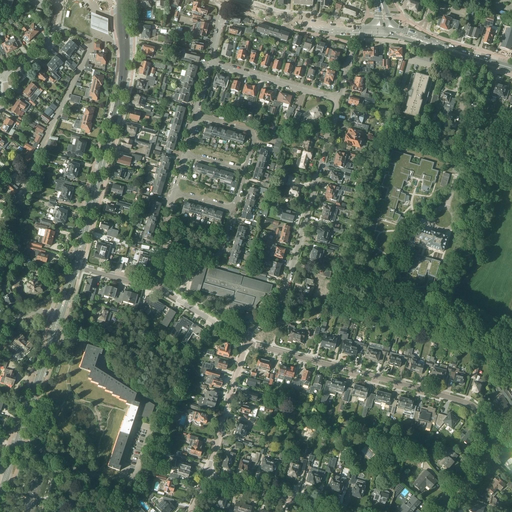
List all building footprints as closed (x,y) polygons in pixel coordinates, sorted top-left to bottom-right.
[(20,0),(0,0),(0,8),(16,14),(20,0)] [(177,9),(180,0),(173,0),(172,4),(171,7),(175,8),(177,9)] [(409,0),(409,1),(407,6),(410,7),(410,8),(412,9),(412,10),(416,11),(416,12),(417,12),(418,11),(419,10),(418,10),(420,4),(414,1),(414,0),(413,0),(412,0),(412,1),(409,0)] [(198,15),(201,5),(195,3),(192,11),(195,12),(195,14),(193,14),(193,17),(197,18),(198,15)] [(205,7),(201,5),(198,15),(197,18),(201,19),(203,14),(206,15),(208,9),(205,7)] [(343,12),(355,16),(357,10),(345,5),(345,6),(343,6),(342,8),(344,8),(343,12)] [(489,12),(488,16),(486,21),(486,20),(484,27),(488,28),(483,42),(490,44),(491,40),(494,41),(497,31),(491,29),(495,18),(494,18),(495,14),(489,12)] [(109,20),(92,13),(92,29),(109,36),(109,20)] [(447,18),(444,17),(443,18),(440,16),(437,26),(441,27),(440,28),(441,28),(442,29),(443,29),(444,29),(448,30),(448,29),(449,29),(452,28),(458,29),(460,22),(453,20),(454,17),(448,15),(447,18)] [(191,27),(207,31),(208,27),(209,25),(201,22),(200,26),(196,25),(194,25),(193,27),(191,27)] [(464,30),(467,31),(465,36),(471,38),(471,37),(472,37),(474,30),(474,29),(473,30),(471,29),(472,25),(466,23),(466,24),(464,30)] [(33,28),(28,33),(33,37),(40,31),(33,24),(31,26),(33,28)] [(259,24),(257,32),(262,34),(261,37),(265,38),(266,35),(278,38),(277,41),(280,43),(281,40),(287,41),(289,33),(259,24)] [(207,31),(191,27),(191,30),(195,31),(193,36),(202,38),(202,36),(206,37),(207,35),(206,35),(207,31)] [(235,28),(230,27),(229,33),(237,35),(240,36),(241,35),(241,32),(242,30),(235,28)] [(477,30),(474,29),(474,30),(472,37),(477,39),(479,33),(482,34),(483,29),(478,27),(477,30)] [(501,48),(511,52),(511,50),(511,31),(507,30),(501,48)] [(33,37),(28,33),(24,37),(28,42),(33,37)] [(10,38),(9,38),(8,35),(7,36),(8,39),(7,39),(13,51),(19,48),(15,39),(11,41),(10,38)] [(295,35),(292,44),(298,46),(301,37),(295,35)] [(4,37),(5,40),(7,43),(3,45),(2,43),(0,44),(0,47),(2,53),(6,51),(7,54),(13,51),(7,39),(6,37),(4,37)] [(312,41),(306,39),(303,48),(307,49),(306,51),(311,53),(314,47),(311,46),(312,41)] [(65,45),(72,52),(75,49),(76,50),(78,47),(76,45),(75,46),(70,41),(68,43),(67,43),(65,45)] [(233,41),(233,43),(230,42),(229,46),(224,44),(221,54),(224,55),(224,56),(229,57),(231,50),(234,50),(236,43),(236,42),(233,41)] [(94,50),(96,51),(101,51),(102,43),(94,42),(93,50),(94,50)] [(191,49),(194,50),(194,49),(202,50),(203,44),(195,42),(195,43),(193,42),(191,49)] [(247,42),(246,45),(245,49),(240,48),(239,51),(239,52),(237,51),(236,54),(238,54),(237,59),(244,61),(246,52),(246,51),(249,51),(251,43),(247,42)] [(317,61),(322,63),(325,54),(322,53),(325,44),(318,42),(315,50),(319,51),(318,54),(321,55),(320,58),(319,57),(317,61)] [(72,52),(65,45),(63,48),(64,49),(62,51),(66,55),(65,57),(68,59),(71,55),(70,55),(72,52)] [(156,48),(144,46),(143,45),(140,55),(152,57),(153,51),(155,52),(156,48)] [(261,55),(262,52),(263,47),(261,46),(259,51),(260,51),(259,53),(252,50),(251,53),(250,58),(251,58),(249,62),(256,64),(259,55),(259,54),(261,55)] [(183,48),(182,51),(186,52),(185,58),(186,58),(186,61),(191,63),(192,60),(198,61),(200,55),(191,53),(191,50),(183,48)] [(330,56),(339,58),(340,53),(340,52),(332,50),(329,49),(326,49),(325,54),(328,55),(330,56)] [(93,55),(90,54),(88,59),(89,59),(89,61),(93,62),(93,63),(97,63),(97,61),(101,62),(101,63),(105,64),(106,55),(96,54),(96,55),(93,55)] [(267,68),(270,57),(264,55),(261,66),(262,66),(262,67),(264,67),(267,68)] [(51,61),(58,68),(63,64),(56,57),(54,59),(53,58),(51,61)] [(69,59),(67,62),(71,65),(74,69),(77,66),(73,62),(72,63),(69,59)] [(279,59),(278,62),(275,61),(272,69),(279,71),(281,63),(281,62),(282,60),(279,59)] [(294,61),(293,60),(290,60),(289,65),(286,64),(284,72),(290,74),(292,66),(293,62),(294,61)] [(60,78),(54,73),(58,68),(51,61),(48,63),(49,64),(47,66),(52,70),(49,73),(51,75),(52,77),(53,76),(58,81),(59,80),(60,78)] [(149,68),(150,64),(142,61),(140,68),(148,70),(149,68)] [(187,71),(195,74),(197,67),(197,65),(190,63),(190,65),(189,65),(188,69),(187,69),(187,71)] [(138,74),(146,76),(146,79),(154,81),(155,78),(153,77),(153,75),(154,75),(154,72),(150,71),(148,70),(140,68),(138,74)] [(304,70),(298,68),(297,68),(296,68),(294,75),(295,75),(295,76),(301,78),(302,74),(303,74),(304,70)] [(315,71),(314,71),(314,69),(310,68),(306,79),(312,81),(315,71)] [(334,78),(335,73),(335,71),(327,69),(326,74),(324,73),(321,72),(320,75),(333,78),(334,78)] [(184,77),(194,79),(195,74),(187,71),(186,71),(184,77)] [(48,78),(41,72),(37,77),(43,82),(43,83),(48,78)] [(93,83),(100,85),(101,85),(103,77),(99,76),(100,73),(95,72),(93,76),(94,77),(93,83)] [(416,74),(413,73),(408,91),(407,95),(406,95),(402,112),(405,113),(405,114),(410,116),(411,115),(413,115),(413,116),(418,118),(418,117),(422,118),(427,102),(426,102),(428,95),(428,96),(433,79),(430,78),(430,77),(424,76),(424,77),(422,76),(422,75),(417,74),(416,74)] [(324,84),(330,86),(331,81),(332,82),(333,78),(320,75),(317,74),(316,78),(319,78),(318,81),(320,82),(320,83),(323,84),(323,82),(324,83),(324,84)] [(52,77),(51,75),(48,79),(52,82),(54,84),(56,81),(55,79),(52,77)] [(217,85),(220,85),(222,77),(217,75),(216,78),(214,85),(213,88),(215,89),(217,85)] [(194,79),(184,77),(183,83),(184,83),(192,85),(194,79)] [(356,78),(354,84),(365,87),(367,81),(364,80),(356,78)] [(146,79),(145,81),(138,80),(136,88),(144,89),(144,90),(145,90),(147,89),(148,86),(153,87),(154,84),(156,85),(157,82),(154,81),(146,79)] [(234,81),(230,94),(234,95),(235,91),(238,92),(240,83),(234,81)] [(192,85),(184,83),(181,82),(180,85),(183,86),(183,89),(190,91),(192,85)] [(28,88),(27,89),(34,94),(37,97),(43,89),(41,87),(38,90),(38,89),(35,86),(36,85),(34,83),(33,85),(31,83),(29,86),(27,87),(28,88)] [(100,85),(93,83),(91,83),(90,84),(89,85),(89,86),(89,88),(89,89),(91,90),(98,92),(100,85)] [(365,87),(354,84),(353,84),(352,90),(362,93),(362,96),(368,97),(369,95),(365,93),(367,87),(365,87)] [(491,86),(488,95),(497,98),(501,85),(498,84),(498,85),(495,84),(494,87),(491,86)] [(248,97),(248,95),(251,86),(248,85),(248,86),(245,85),(243,94),(245,94),(244,96),(248,97)] [(506,100),(509,91),(506,90),(507,87),(504,86),(504,85),(501,85),(497,98),(498,98),(498,96),(504,97),(503,99),(506,100)] [(254,108),(256,103),(254,102),(256,97),(255,97),(257,88),(254,87),(254,86),(252,86),(251,86),(248,95),(248,97),(247,101),(252,102),(249,112),(252,113),(253,110),(254,108)] [(178,94),(181,95),(189,97),(190,91),(183,89),(180,88),(178,94)] [(35,100),(35,99),(37,98),(37,97),(34,94),(27,89),(23,93),(29,99),(30,99),(31,100),(33,102),(35,100)] [(91,90),(89,89),(87,89),(85,97),(89,98),(89,99),(92,100),(92,99),(96,100),(98,92),(91,90)] [(273,93),(268,91),(265,101),(269,102),(269,100),(271,101),(273,93)] [(452,95),(443,92),(441,101),(446,103),(442,118),(447,120),(446,122),(454,125),(457,116),(452,114),(455,104),(450,103),(452,95)] [(181,95),(175,93),(173,100),(175,101),(175,102),(180,103),(181,101),(187,103),(189,97),(181,95)] [(282,106),(286,94),(283,94),(279,93),(276,104),(274,103),(273,108),(271,113),(271,114),(272,114),(272,115),(274,115),(276,115),(277,109),(278,107),(279,107),(279,105),(282,106)] [(286,94),(282,106),(288,108),(285,116),(289,117),(292,108),(289,107),(290,105),(292,97),(289,96),(288,95),(286,94)] [(435,107),(439,96),(434,95),(431,105),(435,107)] [(371,99),(364,97),(363,100),(350,97),(348,103),(362,107),(363,100),(370,102),(371,99)] [(15,105),(22,110),(26,112),(31,104),(25,100),(24,103),(18,100),(15,105)] [(22,110),(15,105),(11,111),(19,116),(22,110)] [(178,106),(176,113),(184,115),(185,109),(178,106)] [(322,115),(317,107),(309,112),(309,110),(302,115),(296,112),(293,120),(297,122),(298,120),(299,121),(299,122),(303,119),(311,115),(314,119),(322,115)] [(84,115),(92,118),(94,110),(89,108),(89,110),(86,109),(84,115)] [(141,112),(137,111),(132,110),(130,118),(139,120),(141,112)] [(153,113),(150,112),(146,111),(145,118),(152,120),(153,113)] [(353,112),(350,120),(352,120),(352,122),(359,124),(361,124),(363,119),(364,114),(362,114),(354,111),(353,111),(353,113),(353,112)] [(184,115),(176,113),(174,119),(182,121),(184,115)] [(43,114),(41,117),(48,123),(50,119),(43,114)] [(80,122),(82,122),(90,124),(92,118),(84,115),(84,116),(81,115),(80,122)] [(4,124),(12,129),(15,123),(7,118),(4,124)] [(92,125),(90,124),(82,122),(80,129),(85,130),(85,133),(89,134),(92,125)] [(12,129),(4,124),(1,130),(9,134),(12,129)] [(44,130),(36,125),(34,129),(42,133),(44,130)] [(134,138),(135,135),(136,131),(140,132),(141,129),(137,128),(137,127),(128,125),(126,132),(129,133),(129,136),(134,138)] [(211,135),(214,127),(207,125),(205,133),(204,133),(204,134),(203,136),(210,138),(211,137),(211,135)] [(144,126),(143,131),(158,135),(159,130),(157,129),(144,126)] [(214,127),(211,135),(211,137),(214,138),(215,136),(218,136),(220,128),(214,127)] [(226,130),(220,128),(218,136),(220,137),(219,140),(223,141),(226,130)] [(347,136),(353,137),(353,138),(359,139),(360,135),(363,136),(363,135),(364,133),(363,133),(349,129),(347,136)] [(169,136),(177,138),(178,133),(171,131),(168,130),(166,136),(169,136)] [(232,132),(226,130),(223,141),(227,142),(227,139),(230,140),(232,132)] [(35,134),(37,135),(34,142),(38,144),(42,138),(43,135),(36,131),(35,134)] [(232,132),(230,140),(232,141),(232,143),(235,144),(238,134),(232,132)] [(238,134),(235,144),(239,145),(240,143),(243,144),(245,136),(238,134)] [(347,136),(346,135),(344,143),(355,146),(355,147),(358,148),(358,147),(360,148),(362,140),(359,139),(353,138),(353,137),(347,136)] [(177,138),(169,136),(167,143),(175,145),(177,138)] [(0,146),(4,149),(8,144),(9,142),(7,140),(5,142),(3,141),(0,138),(0,146)] [(303,141),(303,142),(303,143),(304,144),(303,148),(304,148),(303,152),(312,154),(312,155),(313,151),(313,150),(310,149),(310,148),(311,148),(312,145),(311,145),(312,140),(306,138),(305,139),(304,139),(303,140),(303,141)] [(72,145),(72,146),(84,149),(86,142),(79,140),(76,139),(74,146),(72,145)] [(154,145),(143,142),(134,140),(133,142),(124,139),(122,146),(131,149),(132,145),(135,145),(135,143),(148,147),(145,158),(150,159),(152,153),(153,150),(154,145)] [(175,145),(167,143),(162,141),(161,145),(166,146),(166,148),(173,151),(175,145)] [(26,144),(24,148),(32,153),(35,149),(26,144)] [(82,155),(84,149),(72,146),(71,152),(82,155)] [(259,155),(267,158),(269,158),(270,154),(268,153),(269,151),(261,149),(259,155)] [(406,182),(408,177),(409,176),(412,177),(414,170),(415,170),(417,165),(409,163),(411,156),(392,150),(388,163),(395,165),(392,174),(399,176),(398,180),(404,182),(404,181),(406,182)] [(337,151),(335,159),(345,161),(346,158),(349,159),(350,157),(348,156),(348,155),(343,154),(343,153),(337,151)] [(298,159),(296,167),(304,169),(306,162),(307,162),(308,159),(307,159),(307,158),(308,158),(310,159),(311,158),(312,155),(312,154),(303,152),(302,157),(301,160),(298,159)] [(142,157),(132,154),(131,159),(119,156),(117,163),(129,166),(130,162),(133,163),(134,160),(140,162),(142,157)] [(267,158),(259,155),(257,161),(265,164),(267,158)] [(31,159),(26,156),(22,162),(27,165),(31,159)] [(159,162),(161,163),(169,165),(171,158),(163,156),(162,159),(161,158),(159,162)] [(335,159),(333,166),(339,168),(339,167),(344,168),(348,169),(349,163),(345,161),(335,159)] [(422,185),(430,189),(432,183),(435,183),(436,178),(435,178),(436,177),(437,177),(438,171),(432,169),(434,163),(421,159),(419,166),(417,165),(415,170),(414,170),(412,177),(420,180),(421,179),(423,180),(422,185)] [(265,164),(257,161),(255,167),(263,170),(265,164)] [(68,169),(77,172),(79,165),(69,162),(68,165),(69,165),(68,169)] [(169,165),(161,163),(160,169),(167,171),(169,165)] [(200,173),(202,165),(196,164),(194,171),(200,173)] [(202,165),(200,173),(206,175),(209,167),(202,165)] [(209,167),(206,175),(209,176),(208,177),(212,179),(215,169),(209,167)] [(272,175),(268,174),(262,173),(263,170),(255,167),(254,173),(262,176),(267,177),(271,178),(272,175)] [(77,172),(68,169),(65,168),(64,173),(66,173),(65,176),(68,176),(67,178),(73,180),(73,178),(75,178),(77,172)] [(167,171),(160,169),(158,175),(166,177),(167,171)] [(221,171),(215,169),(212,179),(216,180),(216,178),(219,179),(221,171)] [(128,173),(117,170),(117,171),(116,171),(114,175),(115,176),(126,179),(128,180),(131,172),(133,173),(135,174),(136,171),(133,171),(129,170),(128,173)] [(221,171),(219,179),(221,179),(220,182),(224,183),(227,173),(221,171)] [(345,176),(332,172),(331,175),(330,178),(339,181),(338,183),(341,184),(343,178),(350,180),(352,175),(346,173),(345,176)] [(233,182),(232,181),(234,175),(227,173),(224,183),(228,184),(232,185),(231,187),(235,188),(237,182),(233,180),(233,182)] [(262,176),(254,173),(252,179),(260,182),(262,176)] [(446,188),(450,175),(444,173),(440,186),(446,188)] [(166,177),(158,175),(155,174),(154,178),(155,178),(154,180),(156,181),(164,183),(166,177)] [(282,182),(281,184),(285,185),(287,176),(280,174),(279,181),(282,182)] [(405,202),(406,195),(400,192),(400,190),(401,190),(404,182),(398,180),(399,176),(392,174),(391,176),(385,174),(381,187),(388,189),(385,197),(390,199),(390,200),(398,202),(398,201),(405,202)] [(12,181),(10,184),(16,190),(19,187),(18,186),(21,183),(18,180),(21,178),(17,175),(12,181)] [(61,180),(61,181),(60,184),(58,191),(62,192),(71,195),(73,188),(71,188),(72,183),(61,180)] [(164,183),(156,181),(154,180),(153,183),(155,183),(155,186),(162,189),(164,183)] [(117,195),(121,196),(123,188),(113,185),(111,192),(117,194),(117,195)] [(138,188),(134,187),(126,185),(126,188),(131,189),(131,191),(137,193),(137,192),(139,192),(140,189),(138,189),(138,188)] [(328,185),(326,192),(335,194),(340,196),(341,196),(342,191),(349,193),(351,193),(352,189),(341,186),(338,185),(337,187),(334,186),(328,185)] [(8,193),(6,195),(10,199),(15,194),(17,191),(16,190),(11,186),(9,188),(12,191),(9,194),(8,193)] [(155,186),(154,187),(153,186),(151,192),(153,193),(161,195),(162,189),(155,186)] [(287,186),(284,197),(291,199),(292,196),(297,197),(300,188),(291,186),(291,187),(287,186)] [(254,189),(250,188),(248,194),(256,196),(256,193),(263,193),(263,192),(265,192),(266,189),(258,187),(257,189),(254,189)] [(58,192),(56,200),(66,202),(67,201),(69,202),(71,195),(62,192),(58,191),(58,192)] [(326,192),(324,199),(330,200),(335,201),(337,201),(338,202),(340,196),(335,194),(326,192)] [(256,196),(248,194),(246,200),(254,202),(256,196)] [(400,215),(397,214),(394,213),(394,210),(395,210),(398,202),(390,200),(390,199),(385,197),(384,200),(378,198),(374,210),(381,212),(379,219),(384,220),(386,220),(386,221),(391,222),(392,222),(397,223),(400,215)] [(246,200),(244,206),(252,208),(254,202),(246,200)] [(150,201),(148,207),(159,210),(161,204),(153,202),(150,201)] [(106,207),(105,210),(106,210),(117,213),(117,210),(118,210),(122,211),(122,210),(123,208),(123,207),(124,207),(132,209),(132,210),(133,206),(118,202),(117,206),(108,204),(107,207),(106,207)] [(189,213),(191,204),(185,202),(182,212),(185,213),(185,212),(189,213)] [(191,204),(189,213),(188,213),(192,214),(192,213),(195,214),(197,206),(191,204)] [(55,206),(52,214),(66,218),(67,214),(66,214),(67,212),(64,211),(65,209),(55,206)] [(204,208),(197,206),(195,214),(197,214),(197,216),(201,218),(204,208)] [(244,206),(243,212),(250,214),(253,215),(254,213),(251,211),(252,208),(244,206)] [(324,206),(323,213),(333,215),(335,216),(336,216),(337,212),(337,210),(335,209),(333,209),(333,208),(326,206),(324,206)] [(159,210),(148,207),(151,208),(149,215),(157,217),(159,210)] [(210,209),(204,208),(201,218),(205,219),(205,217),(207,217),(210,209)] [(210,209),(207,217),(210,218),(209,220),(213,221),(216,211),(210,209)] [(218,212),(216,211),(213,221),(217,222),(216,224),(220,225),(221,221),(220,221),(221,217),(224,218),(225,214),(222,213),(220,212),(220,211),(218,210),(218,212)] [(285,210),(284,213),(283,217),(290,219),(289,221),(292,222),(295,213),(290,212),(285,210)] [(250,214),(243,212),(241,218),(248,221),(250,214)] [(323,213),(321,219),(322,219),(322,220),(329,222),(330,221),(332,222),(333,222),(334,222),(336,216),(335,216),(333,215),(323,213)] [(66,218),(52,214),(54,215),(52,222),(63,225),(64,222),(65,222),(66,218)] [(147,220),(146,227),(153,229),(155,222),(147,220)] [(101,222),(99,228),(108,231),(108,230),(111,231),(110,236),(116,238),(118,231),(112,229),(113,225),(110,224),(109,224),(101,222)] [(47,226),(39,224),(37,223),(36,228),(41,229),(40,230),(41,230),(40,236),(41,236),(52,239),(54,233),(49,231),(51,226),(47,225),(47,226)] [(240,226),(240,227),(239,226),(237,233),(247,236),(248,230),(251,230),(252,226),(243,224),(242,226),(240,226)] [(277,228),(276,234),(288,237),(291,227),(283,225),(282,232),(279,231),(280,229),(277,228)] [(316,229),(316,233),(317,234),(318,235),(318,234),(327,236),(328,233),(331,234),(332,231),(332,229),(331,228),(329,228),(327,227),(326,229),(320,227),(320,228),(319,227),(318,229),(316,229)] [(431,232),(430,234),(423,232),(423,231),(418,229),(415,238),(413,243),(419,245),(420,240),(428,242),(426,247),(442,252),(447,237),(431,232)] [(152,234),(141,232),(139,239),(132,238),(131,241),(140,243),(140,240),(142,240),(142,238),(150,240),(151,238),(152,238),(153,235),(152,235),(152,234)] [(237,233),(235,239),(243,241),(245,241),(247,236),(237,233)] [(288,237),(276,234),(275,236),(278,237),(277,241),(279,241),(279,242),(286,244),(288,237)] [(318,235),(316,241),(327,244),(327,243),(329,244),(330,241),(328,241),(329,237),(327,236),(318,234),(318,235)] [(52,239),(41,236),(39,243),(42,244),(50,246),(52,239)] [(243,241),(235,239),(233,245),(241,247),(243,241)] [(42,245),(37,243),(34,242),(28,240),(28,241),(27,241),(26,244),(36,247),(41,248),(42,245)] [(273,251),(275,252),(283,254),(284,253),(284,252),(285,251),(285,250),(285,249),(276,247),(277,244),(266,241),(265,245),(271,247),(270,251),(273,251)] [(98,243),(97,248),(98,249),(98,251),(110,254),(113,244),(109,243),(108,246),(107,246),(104,245),(103,245),(98,243)] [(27,245),(26,248),(33,250),(32,252),(33,252),(32,255),(35,256),(38,257),(37,260),(36,264),(39,265),(45,267),(46,263),(48,256),(44,255),(45,254),(40,253),(41,249),(27,245)] [(233,245),(232,251),(239,253),(241,247),(233,245)] [(311,254),(321,257),(322,254),(324,254),(325,251),(313,248),(312,251),(311,251),(311,253),(311,254)] [(96,252),(94,257),(99,258),(100,259),(103,260),(103,259),(105,260),(104,263),(107,264),(110,254),(98,251),(97,252),(96,252)] [(140,251),(137,261),(149,265),(149,263),(151,263),(152,258),(142,255),(143,252),(140,251)] [(232,251),(230,257),(238,259),(239,253),(232,251)] [(321,257),(311,254),(310,261),(320,264),(322,264),(323,261),(321,261),(320,260),(321,257)] [(418,274),(418,275),(425,277),(426,272),(428,273),(428,274),(428,275),(435,277),(440,262),(417,255),(416,258),(412,256),(408,269),(415,271),(415,270),(418,271),(418,272),(418,273),(418,274)] [(238,259),(230,257),(228,263),(236,265),(237,263),(240,264),(241,260),(238,259)] [(267,258),(264,257),(263,261),(269,262),(269,265),(271,265),(271,269),(279,271),(280,265),(272,262),(270,262),(270,259),(267,258)] [(137,261),(135,269),(138,270),(138,269),(140,269),(140,270),(143,271),(144,271),(148,272),(150,267),(148,267),(149,265),(137,261)] [(230,301),(228,309),(243,313),(244,310),(250,312),(253,309),(253,306),(255,306),(265,294),(265,292),(269,293),(269,294),(272,285),(244,278),(243,279),(242,279),(242,277),(210,268),(205,267),(206,265),(198,263),(190,290),(198,292),(199,289),(202,290),(201,291),(232,300),(231,301),(230,301)] [(279,271),(271,269),(269,275),(277,277),(279,271)] [(306,278),(304,286),(303,286),(302,289),(301,292),(301,293),(310,295),(311,291),(312,288),(306,287),(307,285),(310,286),(310,285),(311,286),(312,284),(313,283),(312,283),(312,280),(306,278)] [(99,288),(99,289),(94,287),(96,281),(89,279),(88,282),(86,288),(85,291),(93,293),(90,301),(95,303),(99,288)] [(32,294),(37,293),(37,292),(41,291),(40,285),(38,286),(37,282),(34,282),(34,281),(30,281),(31,283),(28,283),(29,293),(32,293),(32,294)] [(19,282),(14,285),(11,286),(14,290),(21,286),(19,282)] [(101,290),(99,297),(102,298),(103,296),(109,297),(112,287),(108,286),(108,287),(105,286),(104,291),(101,290)] [(116,288),(112,287),(109,297),(115,299),(114,302),(117,303),(120,295),(117,294),(118,290),(115,289),(116,288)] [(120,295),(117,303),(121,304),(122,301),(128,303),(131,293),(127,291),(127,292),(125,292),(123,296),(120,295)] [(135,294),(131,293),(128,303),(134,305),(133,307),(137,308),(139,301),(136,300),(137,295),(135,295),(135,294)] [(4,297),(7,306),(14,303),(10,294),(4,297)] [(162,311),(165,306),(152,298),(146,296),(144,304),(143,304),(141,310),(144,312),(146,305),(150,306),(160,313),(161,312),(162,311)] [(167,328),(176,313),(165,306),(162,311),(161,312),(166,315),(165,316),(161,324),(160,324),(167,328)] [(100,313),(98,319),(97,322),(107,326),(108,323),(111,314),(109,313),(109,312),(107,312),(107,311),(103,310),(102,314),(100,313)] [(188,331),(193,323),(183,317),(179,323),(178,322),(170,335),(175,339),(182,327),(188,330),(188,331)] [(188,330),(184,337),(181,343),(185,345),(188,340),(193,333),(201,338),(205,331),(193,323),(188,331),(188,330)] [(296,342),(298,332),(294,331),(295,328),(294,328),(295,325),(290,324),(289,327),(292,328),(290,335),(290,337),(289,337),(288,341),(291,342),(292,341),(296,342)] [(298,332),(296,342),(303,344),(304,340),(305,335),(310,337),(312,332),(308,331),(308,334),(302,332),(302,333),(298,332)] [(28,342),(26,344),(22,340),(24,338),(21,335),(15,342),(20,347),(24,343),(24,344),(25,343),(26,345),(28,343),(28,342)] [(329,341),(330,338),(326,337),(326,336),(324,335),(321,346),(327,348),(327,346),(329,341)] [(327,346),(327,348),(334,349),(336,338),(333,337),(333,339),(330,338),(329,341),(327,346)] [(343,352),(349,354),(352,343),(352,342),(344,340),(341,349),(344,350),(343,352)] [(361,353),(362,349),(363,344),(361,343),(353,341),(352,342),(352,343),(349,354),(356,355),(357,351),(361,353)] [(18,348),(16,351),(18,353),(20,351),(24,355),(25,355),(30,349),(32,346),(28,342),(28,343),(26,345),(25,343),(24,344),(24,343),(20,347),(19,349),(18,348)] [(219,347),(217,354),(228,357),(230,350),(229,350),(230,345),(225,344),(224,349),(219,347)] [(367,345),(363,344),(362,349),(365,350),(366,350),(367,350),(365,358),(371,360),(373,351),(374,348),(368,346),(368,347),(366,347),(367,345)] [(88,345),(80,369),(90,372),(88,379),(91,380),(96,381),(95,383),(98,384),(103,386),(102,388),(103,388),(105,389),(110,390),(109,392),(112,393),(117,395),(116,397),(119,398),(124,399),(123,401),(126,402),(131,404),(130,405),(131,405),(127,417),(125,421),(124,420),(121,428),(123,429),(120,436),(119,435),(113,452),(115,452),(112,459),(111,459),(108,467),(120,471),(121,466),(119,466),(118,465),(135,414),(136,415),(141,416),(142,416),(142,417),(150,419),(155,406),(136,394),(136,395),(94,369),(95,368),(99,354),(102,355),(103,350),(88,345)] [(380,353),(373,351),(371,360),(378,361),(380,353)] [(393,366),(396,354),(390,352),(387,364),(393,366)] [(409,353),(408,353),(406,361),(411,362),(409,370),(415,371),(418,361),(418,360),(415,359),(415,358),(415,357),(415,356),(414,356),(413,355),(411,355),(412,354),(409,353)] [(396,354),(393,366),(399,367),(401,359),(402,356),(396,354)] [(431,357),(430,359),(428,367),(433,368),(431,376),(437,377),(439,369),(436,368),(437,365),(434,364),(435,361),(433,360),(434,358),(431,357)] [(227,363),(223,362),(223,361),(216,359),(214,366),(217,367),(226,370),(227,363)] [(262,369),(265,361),(259,359),(256,368),(262,369)] [(271,362),(265,361),(262,369),(269,371),(271,362)] [(418,361),(415,371),(422,373),(425,363),(422,362),(422,361),(420,361),(418,361)] [(452,366),(450,373),(454,374),(452,378),(454,379),(453,382),(456,382),(455,383),(462,385),(464,386),(465,380),(463,380),(465,374),(459,372),(459,371),(458,369),(456,368),(456,365),(454,364),(453,364),(452,364),(452,366)] [(441,365),(439,369),(437,377),(444,379),(446,371),(447,366),(441,365)] [(275,377),(277,378),(277,379),(283,380),(283,379),(286,368),(280,366),(278,371),(277,371),(275,377)] [(477,377),(478,374),(480,368),(478,367),(478,368),(475,367),(472,378),(476,380),(477,378),(477,377)] [(286,368),(283,380),(284,380),(291,381),(292,377),(293,378),(295,369),(291,368),(290,369),(286,368)] [(13,377),(14,372),(5,369),(4,372),(5,373),(3,378),(2,377),(0,383),(4,384),(5,383),(13,386),(13,384),(14,384),(15,378),(13,377)] [(211,371),(204,369),(203,371),(203,373),(212,376),(209,384),(212,385),(213,384),(220,387),(223,380),(218,379),(220,374),(211,371)] [(311,373),(310,373),(309,372),(308,372),(307,372),(306,372),(304,371),(302,378),(301,381),(300,383),(296,382),(295,388),(294,389),(298,390),(300,385),(303,386),(303,385),(309,386),(309,385),(311,378),(309,378),(311,373)] [(323,377),(317,375),(314,387),(311,386),(309,393),(312,394),(315,389),(317,390),(319,390),(320,390),(321,386),(321,385),(321,383),(324,384),(325,381),(322,380),(323,377)] [(259,385),(260,382),(257,381),(248,378),(246,385),(255,387),(256,388),(257,384),(259,385)] [(331,382),(330,386),(325,385),(321,402),(324,403),(329,394),(335,395),(336,392),(339,381),(334,380),(334,379),(332,379),(331,382)] [(478,382),(476,381),(472,391),(479,394),(484,381),(479,379),(478,382)] [(500,392),(503,389),(497,380),(493,383),(500,392)] [(343,382),(339,381),(336,392),(342,394),(344,386),(345,386),(346,382),(344,382),(343,382)] [(358,398),(361,387),(356,386),(356,385),(354,384),(353,388),(351,396),(358,398)] [(361,387),(358,398),(365,399),(367,392),(368,392),(369,388),(366,388),(361,387)] [(207,391),(205,398),(216,401),(217,398),(217,397),(218,393),(210,391),(210,392),(207,391)] [(252,393),(244,391),(243,397),(244,397),(243,398),(247,399),(247,398),(250,399),(250,400),(254,401),(254,400),(256,401),(257,395),(256,394),(252,393)] [(381,404),(384,393),(379,392),(379,391),(376,391),(375,394),(376,394),(374,402),(381,404)] [(384,393),(381,404),(387,406),(390,398),(391,394),(388,394),(384,393)] [(502,415),(508,411),(505,406),(508,403),(502,395),(498,398),(494,401),(496,406),(494,407),(496,411),(498,410),(502,415)] [(406,399),(401,398),(402,397),(399,397),(398,400),(399,400),(397,408),(403,410),(406,399)] [(205,398),(202,407),(206,408),(207,406),(214,408),(214,406),(215,405),(216,403),(216,402),(216,401),(205,398)] [(412,420),(415,411),(415,409),(411,408),(412,404),(413,404),(414,401),(411,400),(411,401),(406,399),(403,410),(403,413),(410,415),(409,419),(412,420)] [(173,410),(179,412),(180,408),(181,406),(181,405),(175,403),(173,410)] [(249,414),(251,416),(252,417),(253,417),(254,416),(255,415),(257,409),(253,408),(242,405),(242,406),(239,405),(238,411),(240,411),(240,412),(249,414)] [(264,412),(270,413),(269,414),(272,415),(272,413),(272,414),(273,409),(265,407),(264,412)] [(428,407),(427,408),(421,407),(420,413),(415,412),(415,411),(412,420),(413,420),(418,421),(417,422),(418,422),(418,420),(427,423),(426,428),(430,429),(432,422),(435,423),(437,416),(436,415),(434,414),(436,409),(428,407)] [(199,413),(195,412),(192,421),(195,422),(195,423),(195,424),(196,424),(197,425),(198,425),(199,425),(199,424),(200,424),(201,422),(206,423),(208,416),(199,413)] [(436,424),(434,427),(437,429),(438,430),(444,422),(451,428),(459,419),(450,412),(447,416),(445,418),(438,416),(436,424)] [(170,420),(168,427),(175,429),(176,426),(176,425),(171,424),(172,420),(170,420)] [(239,420),(237,429),(245,431),(247,425),(246,425),(246,423),(244,422),(244,421),(240,420),(239,420)] [(471,427),(469,425),(465,430),(467,432),(465,435),(462,433),(459,436),(462,438),(468,444),(478,432),(472,427),(471,427)] [(348,435),(350,429),(340,427),(339,433),(348,435)] [(245,431),(237,429),(235,435),(239,436),(239,438),(242,439),(242,437),(243,437),(245,431)] [(189,446),(200,449),(202,442),(196,441),(196,440),(197,440),(198,437),(189,434),(188,438),(191,439),(189,446)] [(200,449),(189,446),(189,447),(188,446),(187,450),(188,450),(187,452),(200,456),(202,450),(200,449)] [(235,456),(235,453),(231,451),(230,455),(229,458),(226,457),(223,467),(229,469),(233,455),(235,456)] [(453,462),(452,461),(454,459),(455,459),(457,456),(452,452),(448,456),(446,454),(438,463),(441,466),(442,464),(447,469),(451,464),(452,465),(454,463),(453,462)] [(244,461),(241,460),(239,469),(240,471),(242,470),(243,470),(247,471),(249,467),(251,461),(250,461),(250,460),(254,461),(253,462),(257,463),(260,454),(256,453),(254,458),(251,457),(246,455),(244,461)] [(171,454),(170,457),(176,459),(175,462),(176,463),(175,467),(178,468),(179,468),(189,471),(191,465),(185,463),(186,461),(187,461),(188,459),(184,458),(176,455),(171,454)] [(271,461),(267,460),(267,459),(263,458),(262,462),(263,462),(261,469),(268,471),(271,461)] [(271,459),(271,461),(268,471),(274,473),(278,460),(275,459),(275,460),(271,459)] [(292,476),(296,477),(299,470),(304,471),(307,461),(302,459),(300,465),(292,462),(292,463),(291,463),(290,466),(291,466),(289,471),(288,471),(288,474),(289,474),(288,475),(289,475),(288,477),(291,478),(292,476)] [(421,492),(426,486),(430,489),(436,481),(433,478),(432,477),(435,473),(424,460),(421,460),(421,468),(422,470),(415,477),(418,479),(413,485),(421,492)] [(169,477),(175,479),(177,474),(179,475),(188,478),(190,471),(189,471),(179,468),(178,472),(177,472),(173,471),(172,474),(170,474),(169,477)] [(316,472),(317,470),(312,468),(311,468),(307,482),(313,484),(316,472)] [(316,472),(313,484),(315,485),(316,484),(319,485),(322,476),(323,477),(325,472),(317,470),(316,472)] [(355,485),(354,488),(353,488),(352,492),(353,492),(352,495),(356,496),(356,498),(359,498),(360,498),(361,498),(363,491),(364,492),(365,491),(365,490),(365,489),(363,489),(365,484),(365,482),(357,480),(354,479),(356,473),(353,472),(349,483),(350,483),(355,485)] [(153,478),(154,479),(165,481),(164,486),(163,486),(162,487),(162,488),(162,489),(163,490),(164,490),(164,491),(164,492),(168,493),(168,492),(173,493),(174,486),(172,486),(174,479),(156,474),(155,474),(154,476),(153,478)] [(335,491),(339,479),(339,476),(333,475),(329,488),(333,489),(333,490),(335,491)] [(495,491),(496,491),(495,490),(497,487),(501,490),(505,485),(503,483),(503,482),(500,479),(496,476),(493,480),(494,480),(490,486),(495,491)] [(342,480),(339,479),(335,491),(336,491),(336,492),(338,492),(339,492),(342,493),(346,479),(343,478),(342,480)] [(40,494),(42,486),(44,482),(36,479),(34,483),(31,482),(27,493),(33,495),(32,498),(37,500),(38,494),(40,495),(40,494)] [(384,505),(385,501),(386,502),(388,495),(389,493),(389,492),(388,492),(387,491),(382,490),(381,491),(380,491),(380,489),(380,488),(373,486),(370,495),(372,496),(373,493),(375,494),(373,501),(384,505)] [(496,502),(497,500),(496,498),(493,498),(498,492),(496,491),(495,491),(490,486),(486,490),(490,493),(489,494),(491,496),(490,497),(488,503),(489,503),(496,505),(498,506),(499,503),(496,502)] [(32,499),(26,497),(25,501),(27,502),(24,511),(33,511),(37,501),(37,500),(32,498),(32,499)] [(163,497),(162,500),(156,507),(159,510),(160,511),(169,511),(170,511),(174,508),(170,504),(172,500),(163,497)] [(224,509),(225,503),(226,500),(218,497),(215,506),(224,509)] [(398,510),(400,511),(399,511),(411,511),(420,502),(413,497),(406,505),(404,504),(398,510)] [(241,511),(244,505),(236,503),(232,511),(241,511)]
